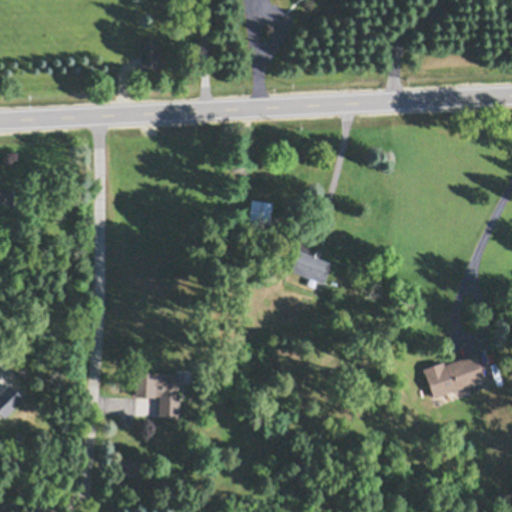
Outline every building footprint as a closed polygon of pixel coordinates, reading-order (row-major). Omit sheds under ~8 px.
[(141,68),(139,38),(159,37),(161,67),(141,68)] [(15,215),(0,216),(0,191),(14,191),(15,215)] [(247,224),(251,199),(273,202),(269,227),(247,224)] [(290,271),(298,251),(331,264),(324,283),(290,271)] [(445,364),(476,353),(486,379),(485,379),(487,385),(471,391),(469,385),(434,397),(426,374),(425,375),(423,369),(444,361),(445,364)] [(159,417),(160,396),(155,396),(155,397),(135,397),(136,373),(155,373),(183,374),(182,385),(179,385),(178,393),(180,394),(179,418),(159,417)] [(0,393),(10,384),(11,385),(11,386),(22,398),(23,397),(25,399),(4,419),(0,414),(0,393)] [(139,458),(139,477),(118,477),(118,458),(139,458)]
